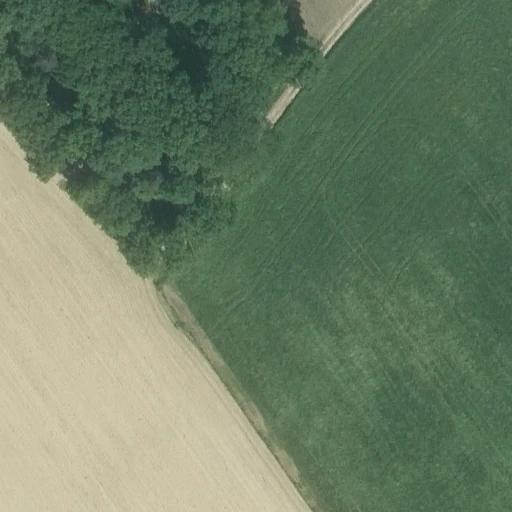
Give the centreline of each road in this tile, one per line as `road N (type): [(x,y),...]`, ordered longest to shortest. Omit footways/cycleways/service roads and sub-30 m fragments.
road 1 (track): [(165,245),(174,290),(327,511)]
road 2 (track): [(0,75),(132,227),(165,245)]
road 3 (track): [(363,0),(260,132)]
road 4 (track): [(260,132),(196,222),(165,245)]
